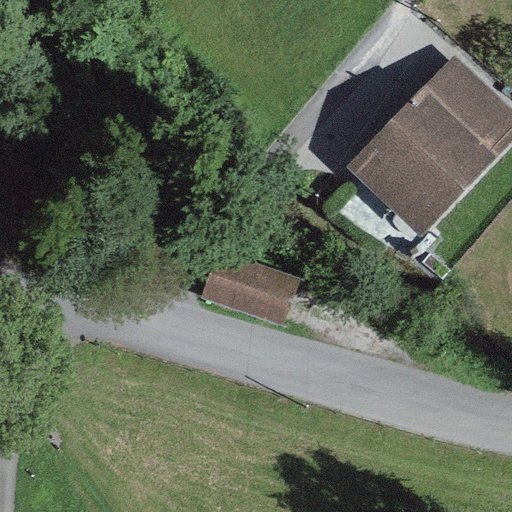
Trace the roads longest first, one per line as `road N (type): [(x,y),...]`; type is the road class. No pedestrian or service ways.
road 1 (residential): [(511,421),(431,405),(84,299)]
road 2 (residential): [(84,299),(277,184),(404,34)]
road 3 (residential): [(47,337),(25,411),(14,511)]
